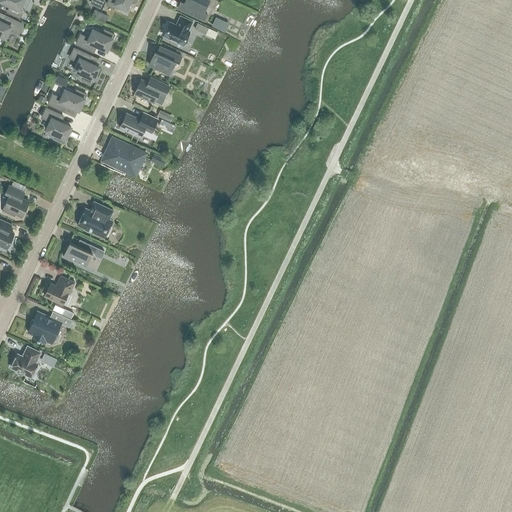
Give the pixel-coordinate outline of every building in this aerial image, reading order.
[(0,0),(0,1),(10,6),(7,12),(19,17),(21,12),(23,13),(29,0),(0,0)] [(108,0),(107,5),(113,8),(115,4),(126,10),(131,0),(135,2),(135,0),(108,0)] [(203,12),(208,0),(185,0),(184,3),(181,1),(178,8),(204,20),(207,13),(203,12)] [(97,20),(100,12),(94,9),(90,17),(97,20)] [(100,12),(97,20),(104,23),(108,16),(100,12)] [(18,33),(22,24),(5,16),(2,22),(0,21),(0,35),(5,38),(10,29),(18,33)] [(188,43),(186,38),(189,32),(188,31),(192,22),(180,16),(176,25),(170,22),(164,36),(176,42),(178,46),(188,43)] [(195,31),(205,35),(208,28),(198,24),(195,31)] [(114,35),(111,33),(104,30),(103,34),(93,30),(89,39),(80,35),(76,44),(93,52),(96,46),(107,51),(110,43),(111,43),(114,35)] [(179,63),(181,56),(160,46),(157,52),(154,51),(154,52),(149,65),(169,74),(175,62),(179,63)] [(95,75),(99,67),(88,62),(91,56),(74,48),(70,58),(78,61),(74,70),(84,75),(82,79),(88,82),(91,84),(95,76),(95,75)] [(166,95),(165,94),(169,86),(154,79),(152,84),(141,79),(134,94),(153,103),(154,102),(161,105),(166,95)] [(83,103),(86,95),(83,93),(76,90),(75,94),(65,89),(61,98),(52,95),(48,104),(65,112),(68,106),(79,111),(82,102),(83,103)] [(45,103),(47,98),(41,95),(38,100),(45,103)] [(67,135),(71,127),(60,122),(63,116),(46,108),(42,117),(50,121),(46,130),(56,135),(54,139),(60,141),(60,142),(64,143),(67,135)] [(164,119),(167,113),(160,110),(157,116),(164,119)] [(151,133),(158,119),(143,112),(140,119),(126,113),(125,116),(124,116),(120,119),(120,124),(121,125),(119,128),(140,137),(144,129),(151,133)] [(162,119),(159,125),(165,128),(168,122),(163,120),(162,119)] [(138,168),(144,154),(113,139),(103,159),(128,171),(129,173),(132,175),(135,174),(137,173),(138,170),(138,168)] [(166,159),(153,153),(150,160),(163,166),(166,159)] [(22,199),(24,192),(23,192),(26,187),(13,181),(11,186),(9,185),(6,192),(10,194),(2,211),(12,215),(13,212),(22,217),(29,202),(22,199)] [(91,232),(104,238),(112,221),(109,219),(113,211),(94,202),(90,210),(85,208),(77,225),(85,229),(85,231),(90,233),(91,232)] [(12,224),(0,218),(0,245),(7,249),(14,234),(9,231),(12,224)] [(69,242),(63,256),(70,259),(68,262),(76,266),(77,263),(86,267),(92,253),(94,254),(94,255),(101,259),(104,252),(103,252),(104,251),(79,239),(77,245),(69,242)] [(69,293),(75,282),(60,276),(56,286),(50,283),(44,296),(55,301),(56,302),(59,304),(60,303),(63,304),(68,292),(69,293)] [(73,313),(64,308),(61,314),(70,319),(73,313)] [(69,327),(72,320),(53,311),(50,317),(37,311),(28,332),(34,335),(32,338),(44,343),(46,341),(52,343),(53,340),(55,341),(58,340),(60,336),(59,333),(57,332),(61,323),(69,327)] [(35,363),(40,352),(27,346),(24,354),(25,354),(23,357),(17,354),(11,367),(31,377),(37,364),(35,363)]
